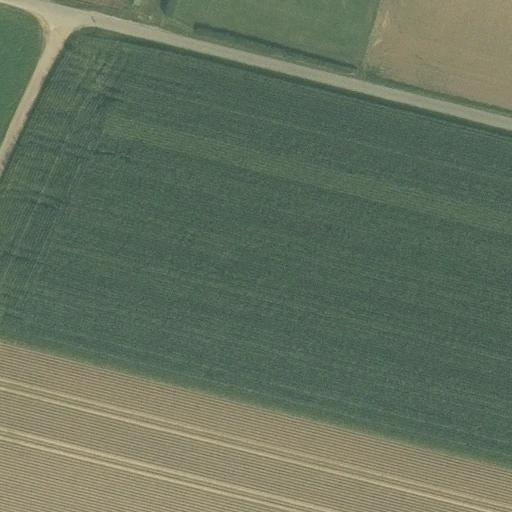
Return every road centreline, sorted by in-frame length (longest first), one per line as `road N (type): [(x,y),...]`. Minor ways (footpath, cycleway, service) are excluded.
road 1 (unclassified): [(511,124),(12,0)]
road 2 (track): [(0,164),(67,13)]
